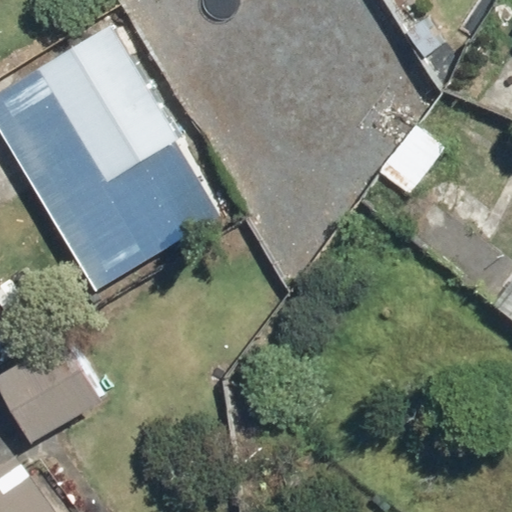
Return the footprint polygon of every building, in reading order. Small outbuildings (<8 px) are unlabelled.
[(118,25),(48,67),(116,181),(187,138),(118,25)] [(415,189),(449,152),(419,125),(386,162),(415,189)] [(181,158),(118,195),(149,248),(212,210),(181,158)] [(70,334),(2,377),(43,441),(111,398),(70,334)] [(70,511),(26,454),(0,473),(0,511),(70,511)]
